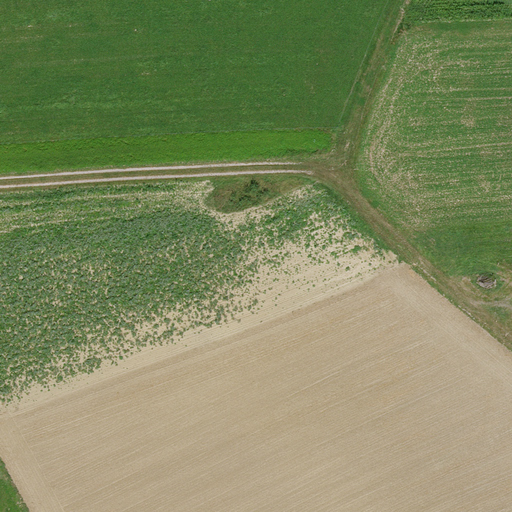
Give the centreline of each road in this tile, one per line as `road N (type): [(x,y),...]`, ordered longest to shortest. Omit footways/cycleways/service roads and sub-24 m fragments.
road 1 (track): [(314,168),(0,183)]
road 2 (track): [(314,168),(511,342)]
road 3 (track): [(414,0),(343,154),(314,168)]
